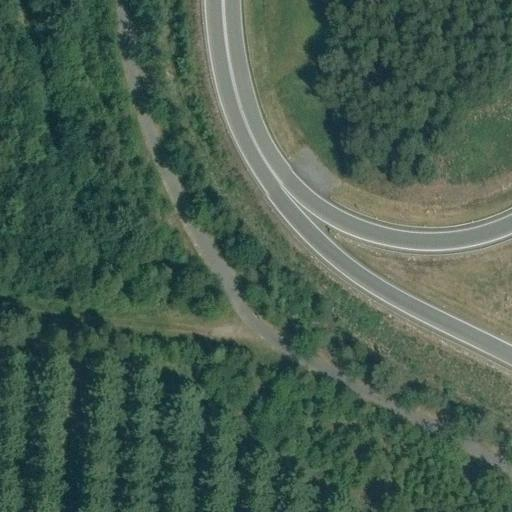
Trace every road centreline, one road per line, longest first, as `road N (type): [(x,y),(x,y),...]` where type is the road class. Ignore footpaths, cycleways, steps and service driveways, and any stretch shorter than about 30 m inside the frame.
road 1 (motorway): [(238,116),(261,177),(289,219),(341,265),(511,357)]
road 2 (motorway): [(511,224),(431,243),(349,225),(292,188),(238,116)]
road 3 (track): [(263,340),(199,338),(0,304)]
